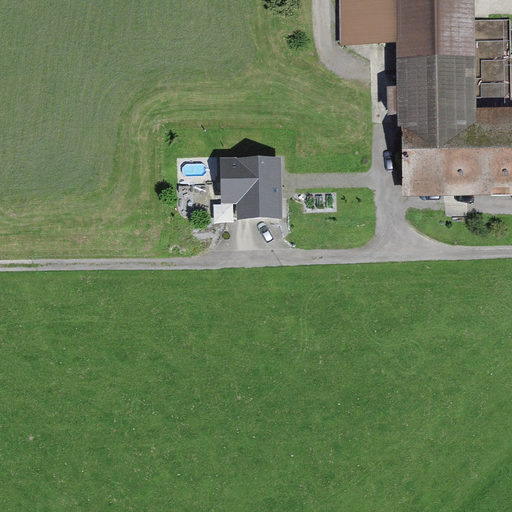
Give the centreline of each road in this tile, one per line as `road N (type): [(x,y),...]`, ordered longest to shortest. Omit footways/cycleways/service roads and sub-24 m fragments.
road 1 (track): [(511,254),(0,266)]
road 2 (track): [(446,256),(392,208),(375,95),(325,50),(320,0)]
